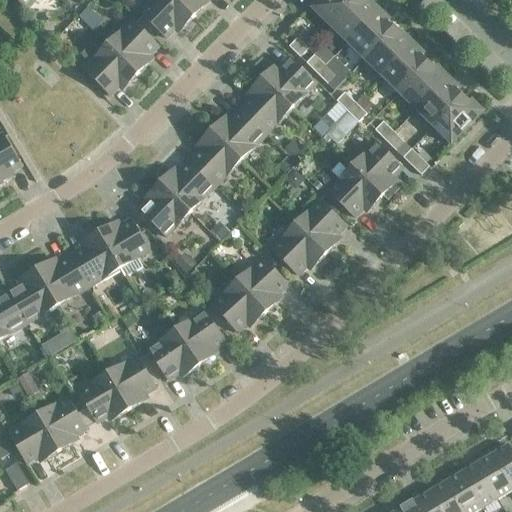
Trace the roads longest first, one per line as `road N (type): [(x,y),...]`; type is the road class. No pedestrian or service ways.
road 1 (residential): [(70,511),(243,408),(511,151)]
road 2 (residential): [(273,0),(131,149),(0,239)]
road 3 (residential): [(310,511),(511,396)]
